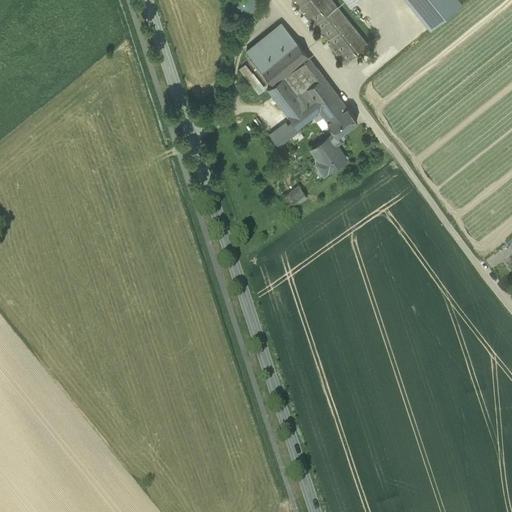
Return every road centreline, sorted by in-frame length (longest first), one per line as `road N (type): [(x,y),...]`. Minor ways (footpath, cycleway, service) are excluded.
road 1 (tertiary): [(145,0),(314,511)]
road 2 (unclassified): [(276,0),(511,309)]
